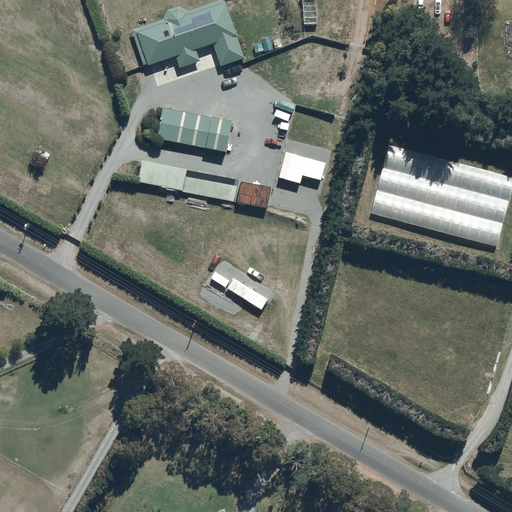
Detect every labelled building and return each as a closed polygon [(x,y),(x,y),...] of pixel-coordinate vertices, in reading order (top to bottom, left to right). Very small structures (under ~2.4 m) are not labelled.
[(172,57),(176,69),(199,60),(196,50),(212,44),(220,66),(243,58),(221,0),(132,33),(145,67),(172,57)] [(281,46),(280,36),(255,41),(257,53),(274,50),(273,48),(281,46)] [(223,152),(229,121),(159,108),(154,139),(223,152)] [(368,212),(495,246),(511,181),(511,176),(386,144),(368,212)] [(142,164),(138,182),(231,202),(235,185),(142,164)]
